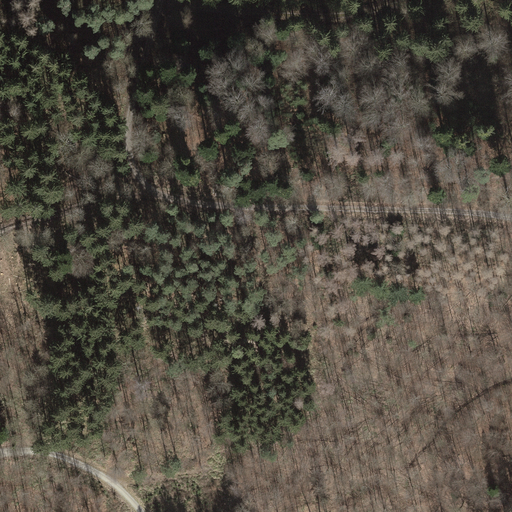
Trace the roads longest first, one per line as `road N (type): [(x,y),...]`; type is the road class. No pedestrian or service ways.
road 1 (track): [(161,0),(127,130),(135,178),(147,191),(206,204),(511,218)]
road 2 (track): [(157,0),(301,16),(411,0)]
road 3 (track): [(0,452),(62,456),(109,481),(140,511)]
